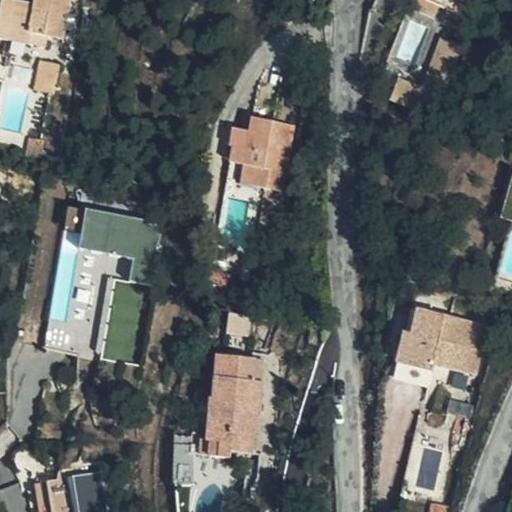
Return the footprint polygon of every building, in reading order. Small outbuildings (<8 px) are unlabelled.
[(71,0),(36,0),(35,5),(27,4),(9,0),(3,0),(0,21),(0,40),(45,49),(47,37),(63,40),(71,0)] [(424,0),(425,0),(454,12),(457,4),(458,0),(424,0)] [(457,49),(440,43),(421,94),(439,100),(457,49)] [(54,96),(60,65),(39,61),(32,91),(54,96)] [(400,104),(404,89),(397,87),(393,102),(400,104)] [(421,94),(404,89),(400,104),(417,108),(434,114),(439,100),(421,94)] [(271,137),(273,122),(253,118),(249,133),(236,129),(233,147),(230,164),(243,166),(240,184),(282,193),(291,141),(271,137)] [(294,127),(273,122),(271,137),(291,141),(294,127)] [(233,147),(236,129),(228,130),(226,146),(233,147)] [(24,157),(41,160),(45,140),(29,137),(24,157)] [(165,221),(69,207),(48,349),(103,357),(115,278),(156,284),(165,221)] [(237,296),(241,278),(208,269),(203,287),(237,296)] [(405,333),(398,363),(432,372),(434,365),(475,375),(485,327),(417,311),(411,335),(405,333)] [(254,382),(255,359),(218,356),(213,410),(209,411),(207,442),(219,444),(218,457),(231,458),(231,453),(253,455),(255,416),(260,416),(262,382),(254,382)] [(432,372),(398,363),(395,374),(429,384),(432,372)] [(464,453),(473,423),(462,420),(453,450),(464,453)] [(112,511),(107,465),(49,472),(53,511),(112,511)]
